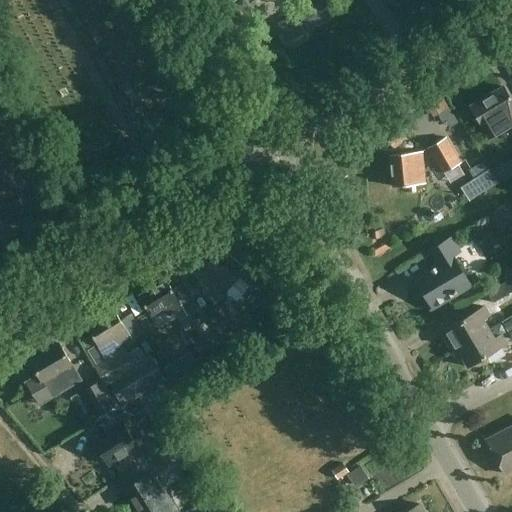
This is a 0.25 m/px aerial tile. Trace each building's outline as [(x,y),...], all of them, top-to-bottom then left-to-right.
[(338,12),(331,0),(322,0),(284,23),(292,38),(338,12)] [(428,91),(439,123),(456,117),(444,85),(428,91)] [(511,101),(504,87),(470,107),(488,139),(511,125),(511,101)] [(442,174),(460,163),(445,138),(427,148),(442,174)] [(393,187),(425,184),(422,152),(389,155),(393,187)] [(479,188),(493,180),(477,152),(463,160),(479,188)] [(464,167),(453,175),(460,185),(471,177),(464,167)] [(390,232),(376,234),(380,255),(394,252),(390,232)] [(432,308),(470,286),(452,256),(459,252),(451,238),(427,252),(434,265),(414,278),(432,308)] [(235,301),(248,286),(237,277),(245,267),(220,247),(199,272),(224,293),(225,292),(235,301)] [(168,316),(182,307),(166,279),(163,281),(160,276),(148,283),(151,288),(138,296),(150,315),(163,307),(168,316)] [(492,304),(511,291),(511,277),(486,293),(492,304)] [(243,335),(225,302),(202,315),(218,342),(217,342),(221,349),(243,335)] [(451,351),(488,329),(482,319),(489,315),(483,307),(445,330),(451,339),(446,342),(451,351)] [(116,347),(130,338),(114,311),(86,327),(98,346),(111,338),(116,347)] [(207,348),(217,342),(218,342),(202,315),(192,321),(207,348)] [(511,340),(511,315),(501,322),(511,340)] [(488,329),(451,351),(457,360),(461,357),(467,367),(505,344),(500,335),(494,339),(488,329)] [(80,380),(71,364),(59,344),(29,361),(37,374),(24,382),(32,396),(33,395),(38,404),(53,396),(80,380)] [(165,380),(152,359),(137,368),(124,347),(94,366),(106,386),(109,384),(122,406),(165,380)] [(99,382),(83,391),(97,416),(113,406),(99,382)] [(138,467),(169,448),(156,428),(134,442),(122,423),(93,441),(108,465),(129,452),(138,467)] [(511,425),(486,439),(504,474),(511,469),(511,425)] [(342,464),(331,471),(337,479),(348,472),(342,464)] [(170,511),(167,506),(174,503),(154,471),(124,490),(137,511),(170,511)]
